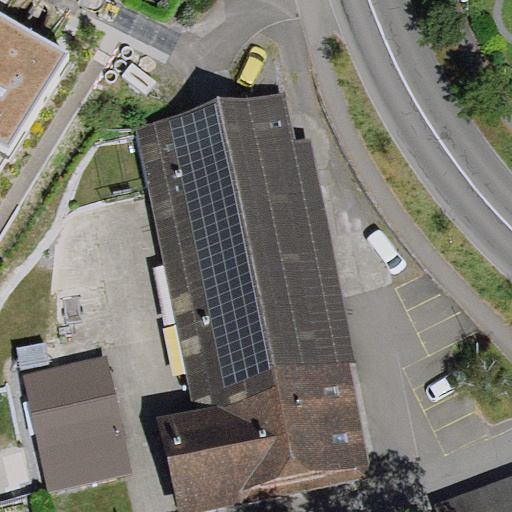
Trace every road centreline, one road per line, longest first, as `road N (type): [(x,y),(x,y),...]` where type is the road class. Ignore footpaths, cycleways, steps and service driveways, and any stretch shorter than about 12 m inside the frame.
road 1 (secondary): [(511,225),(389,52),(370,0)]
road 2 (residential): [(511,454),(360,511)]
